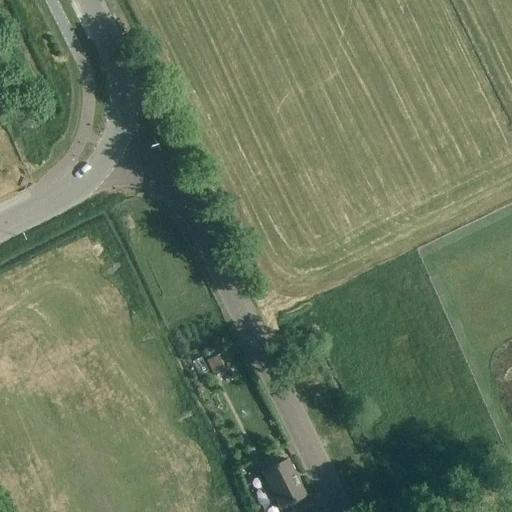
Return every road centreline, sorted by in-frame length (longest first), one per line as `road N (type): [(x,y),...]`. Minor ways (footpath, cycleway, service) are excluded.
road 1 (tertiary): [(339,511),(190,209),(107,155)]
road 2 (primary): [(107,155),(123,116),(122,83),(87,0)]
road 3 (primary): [(0,227),(77,187),(107,155)]
